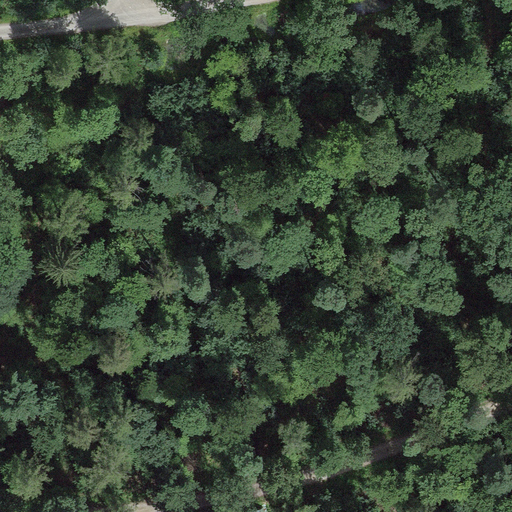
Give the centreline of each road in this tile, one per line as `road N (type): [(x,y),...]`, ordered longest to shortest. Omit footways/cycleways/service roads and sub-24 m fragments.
road 1 (track): [(182,511),(227,506),(511,401)]
road 2 (track): [(0,29),(196,0)]
